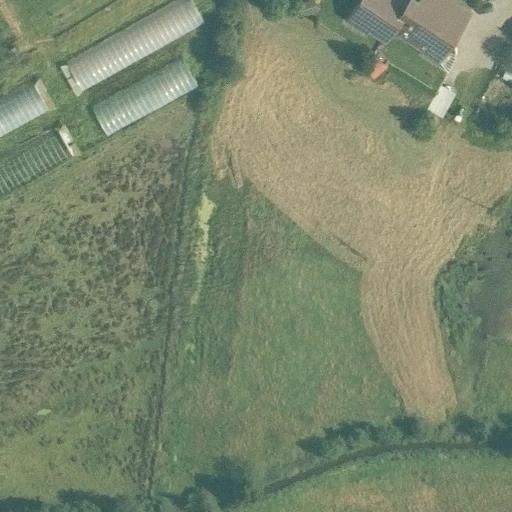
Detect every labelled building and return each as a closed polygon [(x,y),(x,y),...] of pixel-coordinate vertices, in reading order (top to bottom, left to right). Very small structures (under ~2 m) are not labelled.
[(79,82),(205,25),(193,0),(177,0),(65,51),(79,82)] [(405,0),(356,0),(352,7),(387,31),(395,20),(393,19),(405,0)] [(471,5),(463,0),(405,0),(393,19),(395,20),(430,42),(436,34),(447,41),(471,5)] [(367,55),(374,68),(388,60),(382,48),(367,55)] [(106,129),(198,82),(183,53),(91,101),(106,129)] [(0,134),(50,111),(36,81),(0,97),(0,134)] [(0,191),(74,154),(58,123),(0,153),(0,191)]
